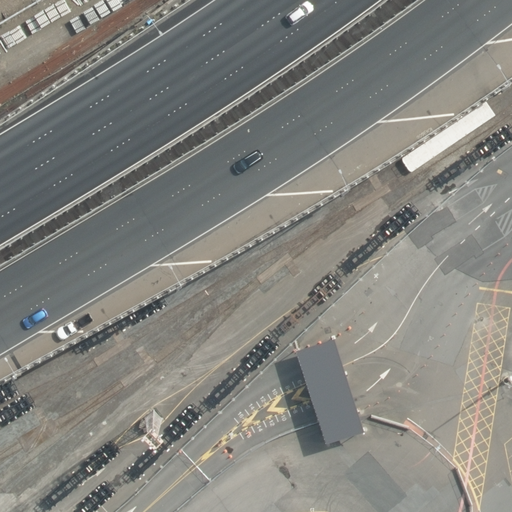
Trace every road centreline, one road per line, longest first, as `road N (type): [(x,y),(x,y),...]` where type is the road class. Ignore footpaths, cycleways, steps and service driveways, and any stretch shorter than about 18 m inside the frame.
road 1 (motorway): [(460,0),(365,72),(0,297)]
road 2 (motorway): [(0,213),(328,0)]
